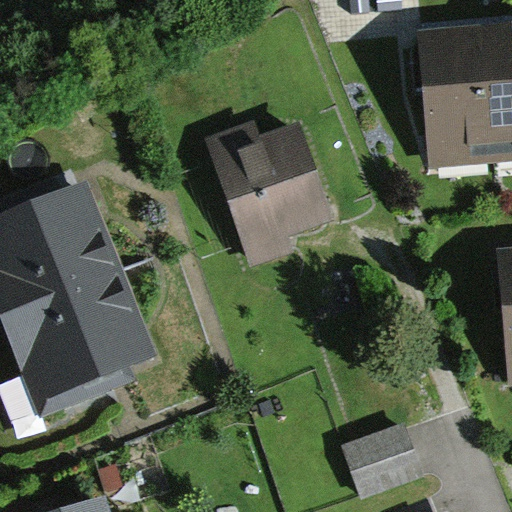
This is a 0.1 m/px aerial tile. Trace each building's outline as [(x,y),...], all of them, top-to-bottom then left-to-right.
[(511,32),(475,35),(487,162),(511,159),(511,32)] [(475,35),(417,41),(429,167),(487,162),(475,35)] [(256,122),(204,140),(249,270),(298,252),(292,234),(331,220),(298,125),(262,138),(256,122)] [(0,219),(0,317),(113,274),(79,189),(0,219)] [(0,317),(0,364),(17,408),(146,358),(113,274),(0,317)] [(405,427),(343,447),(359,499),(421,479),(405,427)] [(109,511),(104,496),(51,511),(109,511)]
